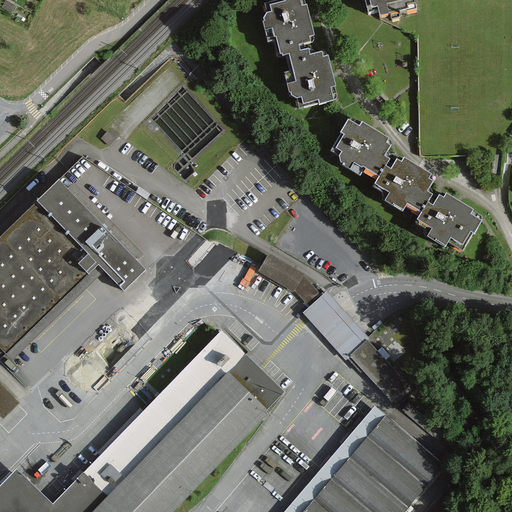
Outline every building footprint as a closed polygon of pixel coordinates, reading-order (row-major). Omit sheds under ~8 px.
[(266,46),(272,44),(275,56),(281,60),(299,55),(298,50),(309,46),(308,42),(314,40),(304,2),(299,3),(298,0),(292,0),(263,8),(265,17),(261,24),(266,46)] [(364,0),(369,18),(379,16),(380,22),(415,13),(412,0),(364,0)] [(322,60),(320,56),(309,59),(308,53),(287,59),(291,75),(284,77),(289,99),(295,102),(296,102),(298,111),(318,107),(318,109),(333,105),(330,93),(335,91),(326,59),(322,60)] [(358,132),(347,125),(329,155),(339,162),(339,167),(360,179),(364,173),(379,182),(384,171),(389,164),(384,161),(390,150),(386,148),(388,143),(361,127),(358,132)] [(401,214),(404,207),(419,216),(425,206),(430,197),(425,195),(431,185),(426,182),(429,178),(404,163),(401,168),(397,165),(391,175),(384,171),(379,182),(374,190),(381,195),(382,203),(401,214)] [(0,238),(0,350),(6,356),(100,267),(124,292),(146,271),(68,190),(59,181),(0,238)] [(84,190),(79,194),(101,220),(106,217),(84,190)] [(426,239),(444,250),(448,245),(463,254),(481,225),(469,218),(472,213),(444,197),(441,201),(436,198),(430,209),(425,206),(419,216),(415,224),(420,227),(419,228),(423,231),(426,239)] [(309,307),(320,298),(304,277),(269,256),(258,274),(271,282),(278,286),(284,290),(293,295),(295,290),(309,307)] [(344,362),(349,357),(369,339),(327,293),(309,307),(302,313),(344,362)] [(0,487),(0,511),(175,511),(270,415),(268,413),(285,394),(222,332),(53,506),(17,471),(0,487)] [(392,403),(409,387),(366,341),(349,357),(392,403)] [(451,439),(407,404),(403,410),(446,445),(451,439)] [(405,511),(445,470),(390,420),(305,511),(405,511)] [(447,511),(455,504),(444,495),(429,511),(447,511)]
